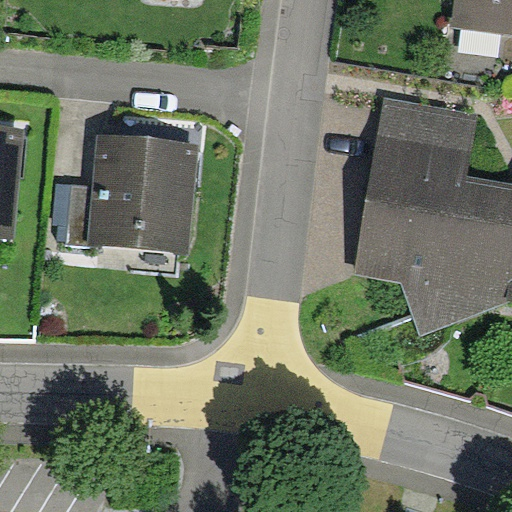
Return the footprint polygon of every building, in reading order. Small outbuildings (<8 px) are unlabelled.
[(511,0),(455,0),(452,28),(511,35),(511,0)] [(412,318),(511,278),(511,202),(450,188),(464,131),(390,114),(366,219),(412,318)] [(0,248),(3,248),(12,138),(0,137),(0,248)] [(99,191),(94,252),(177,259),(187,156),(104,148),(99,191)] [(94,252),(99,191),(65,190),(60,251),(94,252)]
